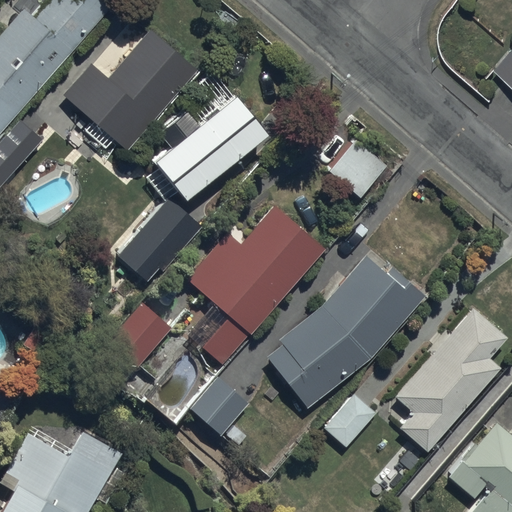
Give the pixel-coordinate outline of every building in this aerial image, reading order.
[(0,120),(104,0),(39,0),(30,11),(19,1),(0,22),(0,120)] [(89,61),(60,93),(126,150),(195,69),(147,28),(106,76),(89,61)] [(511,40),(492,63),(511,80),(511,40)] [(234,94),(150,161),(182,200),(265,133),(234,94)] [(0,141),(0,169),(2,168),(9,174),(40,141),(18,121),(0,141)] [(342,143),(323,165),(356,193),(375,170),(342,143)] [(163,198),(113,254),(143,279),(153,267),(159,271),(196,226),(163,198)] [(212,302),(185,333),(222,365),(247,337),(245,336),(324,247),(273,202),(238,241),(227,231),(185,279),(212,302)] [(286,342),(271,356),(310,408),(374,360),(427,294),(397,265),(394,269),(381,257),(378,261),(369,254),(326,304),(283,339),(286,342)] [(112,342),(102,353),(124,373),(133,363),(136,366),(172,326),(142,299),(107,338),(112,342)] [(471,308),(394,397),(412,413),(399,428),(426,451),(499,367),(488,358),(506,338),(471,308)] [(215,377),(189,406),(220,435),(247,404),(215,377)] [(352,393),(322,428),(345,447),(374,412),(352,393)] [(511,511),(511,432),(497,420),(478,444),(474,441),(448,474),(474,496),(484,484),(488,487),(468,511),(511,511)] [(86,511),(120,454),(79,429),(64,454),(29,433),(0,480),(0,484),(9,490),(0,505),(0,511),(86,511)]
